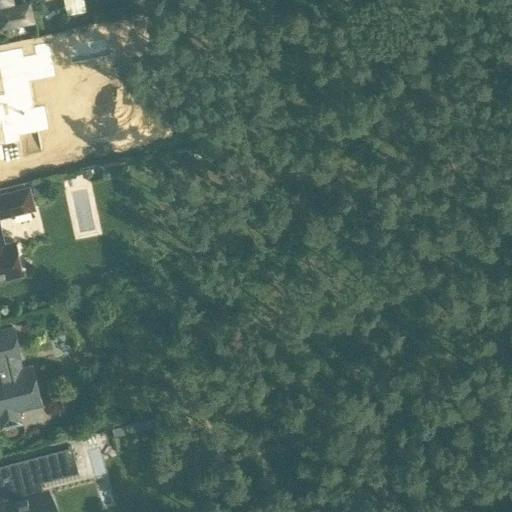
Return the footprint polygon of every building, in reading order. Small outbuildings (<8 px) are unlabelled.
[(0,0),(0,27),(31,21),(28,3),(11,7),(9,0),(0,0)] [(61,81),(54,41),(0,51),(0,144),(2,144),(2,146),(20,143),(19,140),(54,133),(48,100),(44,101),(41,85),(61,81)] [(41,181),(30,184),(33,197),(44,194),(41,181)] [(28,189),(0,195),(0,279),(22,274),(14,243),(1,246),(0,241),(0,216),(32,208),(28,189)] [(0,426),(1,428),(21,423),(18,410),(41,404),(31,366),(23,368),(12,327),(0,329),(0,426)] [(0,511),(30,511),(26,497),(43,493),(40,481),(58,477),(56,468),(76,462),(71,446),(0,464),(0,511)]
